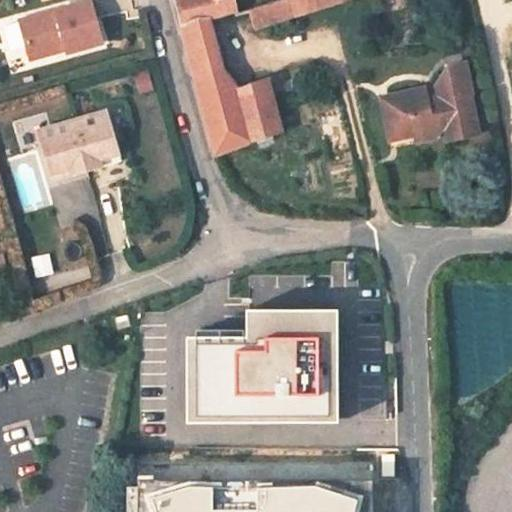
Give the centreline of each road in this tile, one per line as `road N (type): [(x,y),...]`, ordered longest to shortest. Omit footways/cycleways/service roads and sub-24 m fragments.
road 1 (tertiary): [(411,239),(419,511)]
road 2 (residential): [(226,229),(208,251),(142,290),(0,338)]
road 3 (residential): [(158,0),(182,124),(226,229)]
road 4 (residential): [(511,184),(482,0)]
road 5 (unclassified): [(226,229),(411,239)]
